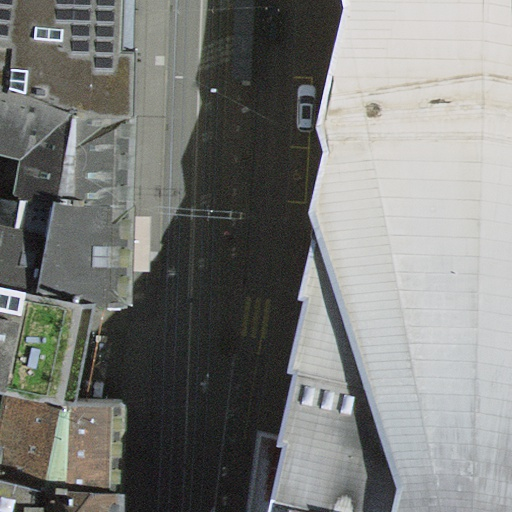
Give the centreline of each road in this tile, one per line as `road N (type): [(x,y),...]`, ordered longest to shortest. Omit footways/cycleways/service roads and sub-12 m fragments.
road 1 (residential): [(181,484),(238,424),(270,180),(278,0)]
road 2 (residential): [(199,0),(181,484)]
